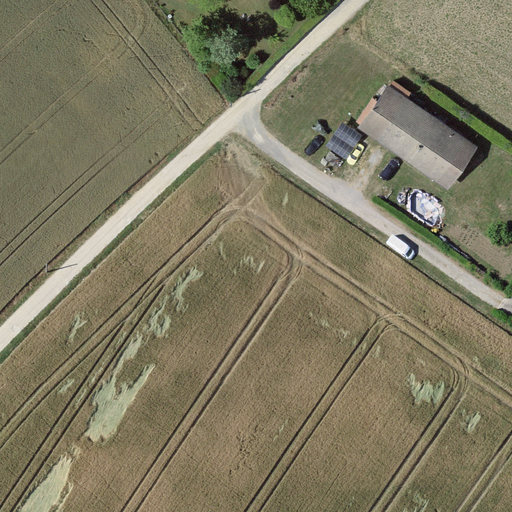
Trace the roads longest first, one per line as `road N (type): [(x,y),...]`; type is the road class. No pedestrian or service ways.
road 1 (track): [(232,117),(0,343)]
road 2 (residential): [(356,0),(232,117)]
